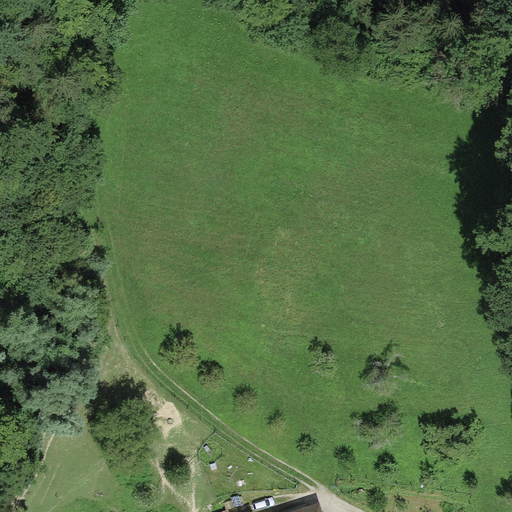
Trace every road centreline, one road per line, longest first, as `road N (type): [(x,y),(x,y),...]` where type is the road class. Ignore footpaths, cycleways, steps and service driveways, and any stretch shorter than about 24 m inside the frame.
road 1 (track): [(356,511),(167,387),(125,336),(76,108),(40,0)]
road 2 (track): [(101,0),(95,198),(0,339)]
